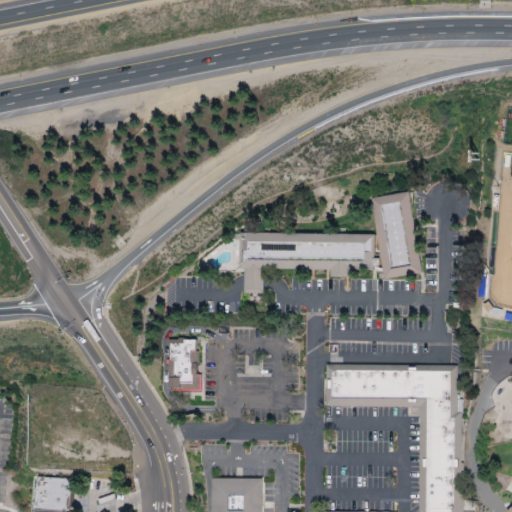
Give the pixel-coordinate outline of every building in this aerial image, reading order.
[(374,200),(411,195),(424,272),(385,281),(374,200)] [(244,293),(263,294),(264,269),(333,270),(333,278),(351,278),(351,271),(374,271),(375,235),(238,232),(237,270),(244,269),(244,293)] [(170,342),(200,342),(200,391),(170,391),(170,342)] [(331,367),(456,368),(458,511),(419,511),(421,408),(329,407),(331,367)] [(38,477),(73,479),(71,511),(36,510),(38,477)] [(212,511),(215,477),(264,479),(262,511),(212,511)]
